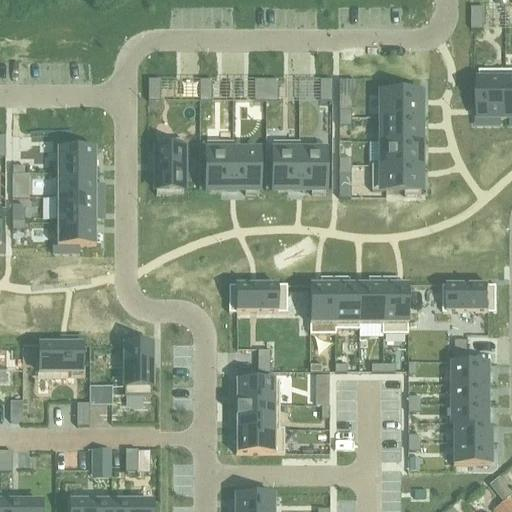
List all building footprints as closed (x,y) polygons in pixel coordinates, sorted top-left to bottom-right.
[(473,10),(473,32),(485,32),(485,10),(473,10)] [(338,94),(350,94),(355,94),(355,82),(338,83),(338,94)] [(141,85),(141,107),(153,107),(154,85),(141,85)] [(192,85),(192,108),(205,108),(205,86),(192,85)] [(246,86),(246,108),(258,108),(259,86),(246,86)] [(259,86),(258,108),(271,109),(271,86),(259,86)] [(313,87),(312,109),(325,109),(325,87),(313,87)] [(458,88),(458,128),(484,128),(484,89),(458,88)] [(484,89),(484,128),(510,128),(511,89),(484,89)] [(374,102),(374,127),(413,127),(413,125),(418,125),(418,112),(413,112),(413,102),(374,102)] [(332,114),(331,126),(340,126),(340,114),(332,114)] [(331,126),(331,138),(340,138),(340,126),(331,126)] [(374,127),(373,151),(412,151),(413,127),(374,127)] [(57,151),(56,176),(95,176),(96,151),(57,151)] [(373,151),(373,175),(412,175),(412,173),(417,173),(417,160),(412,160),(412,151),(373,151)] [(148,155),(147,202),(175,202),(175,156),(148,155)] [(198,159),(198,198),(224,198),(225,159),(198,159)] [(225,159),(224,198),(237,198),(237,203),(250,203),(251,159),(225,159)] [(265,159),(264,198),(290,199),(291,160),(265,159)] [(291,160),(290,199),(303,199),(303,203),(317,204),(317,160),(291,160)] [(331,162),(331,174),(339,174),(339,162),(331,162)] [(331,174),(331,186),(339,186),(339,174),(331,174)] [(373,175),(373,200),(395,200),(395,204),(412,204),(412,175),(373,175)] [(56,176),(56,200),(95,200),(95,176),(56,176)] [(6,182),(6,190),(18,191),(18,182),(6,182)] [(6,190),(5,199),(17,199),(18,191),(6,190)] [(56,200),(55,224),(94,224),(95,200),(56,200)] [(12,212),(12,220),(24,220),(24,212),(12,212)] [(12,220),(11,228),(23,229),(24,220),(12,220)] [(55,224),(54,249),(93,249),(94,224),(55,224)] [(304,291),(304,329),(329,329),(329,283),(315,283),(315,291),(304,291)] [(329,283),(329,329),(353,329),(353,291),(344,291),(344,283),(329,283)] [(353,291),(353,329),(377,329),(377,283),(363,283),(363,291),(353,291)] [(377,283),(377,329),(402,330),(402,292),(392,292),(392,283),(377,283)] [(215,290),(215,317),(264,317),(264,290),(215,290)] [(435,292),(434,319),(483,320),(484,293),(435,292)] [(39,347),(39,374),(80,375),(81,347),(39,347)] [(124,348),(124,399),(152,400),(151,347),(124,348)] [(450,349),(449,371),(462,371),(462,349),(450,349)] [(241,354),(241,376),(253,376),(253,354),(241,354)] [(303,368),(303,377),(316,377),(316,368),(303,368)] [(328,369),(328,377),(340,377),(340,369),(328,369)] [(364,369),(364,377),(376,378),(376,369),(364,369)] [(376,369),(376,378),(389,378),(389,369),(376,369)] [(401,370),(401,382),(409,382),(409,370),(401,370)] [(446,371),(446,393),(482,394),(483,371),(462,371),(449,371),(446,371)] [(234,383),(235,408),(279,407),(279,383),(234,383)] [(446,393),(445,413),(482,413),(482,394),(446,393)] [(310,399),(310,411),(318,411),(318,399),(310,399)] [(401,404),(401,412),(413,412),(413,404),(401,404)] [(77,405),(76,427),(88,427),(89,405),(77,405)] [(89,405),(88,427),(100,427),(101,405),(89,405)] [(235,408),(235,432),(279,432),(279,407),(235,408)] [(310,411),(309,423),(318,423),(318,411),(310,411)] [(10,412),(10,434),(22,434),(22,412),(10,412)] [(401,412),(401,421),(413,421),(413,412),(401,412)] [(445,413),(445,432),(482,432),(482,413),(445,413)] [(235,432),(235,457),(283,456),(283,432),(279,432),(235,432)] [(445,432),(445,451),(482,451),(482,432),(445,432)] [(400,442),(400,451),(412,451),(412,442),(400,442)] [(309,448),(309,460),(317,460),(318,448),(309,448)] [(97,451),(96,474),(108,474),(109,451),(97,451)] [(109,451),(108,474),(120,474),(121,452),(109,451)] [(400,451),(400,459),(412,459),(412,451),(400,451)] [(445,451),(445,474),(481,474),(482,451),(445,451)] [(0,452),(0,474),(11,475),(12,453),(0,452)] [(501,505),(500,506),(505,511),(511,511),(511,504),(498,488),(491,493),(501,505)] [(222,499),(221,511),(258,511),(259,499),(222,499)]
